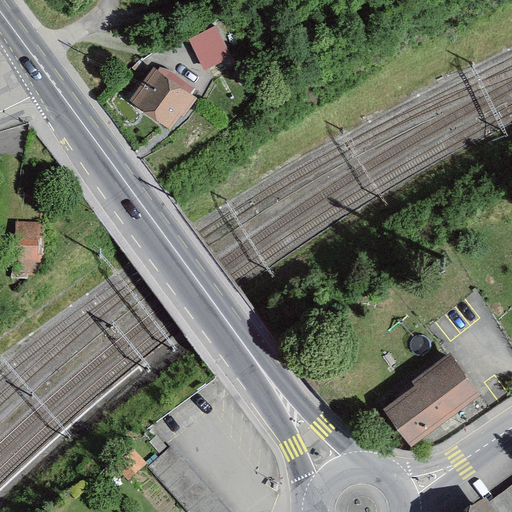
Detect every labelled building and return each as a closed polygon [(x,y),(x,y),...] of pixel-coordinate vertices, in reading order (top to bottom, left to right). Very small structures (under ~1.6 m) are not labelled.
[(215,27),(190,39),(206,70),(230,57),(215,27)] [(155,69),(132,101),(169,127),(192,95),(155,69)] [(44,222),(16,221),(13,275),(27,275),(42,258),(44,222)] [(480,394),(450,355),(413,382),(416,386),(384,409),(411,445),(480,394)] [(227,511),(170,448),(149,467),(190,511),(227,511)] [(146,464),(134,450),(116,465),(128,479),(146,464)] [(511,511),(511,487),(492,503),(499,511),(511,511)] [(499,511),(492,503),(488,496),(466,511),(499,511)]
